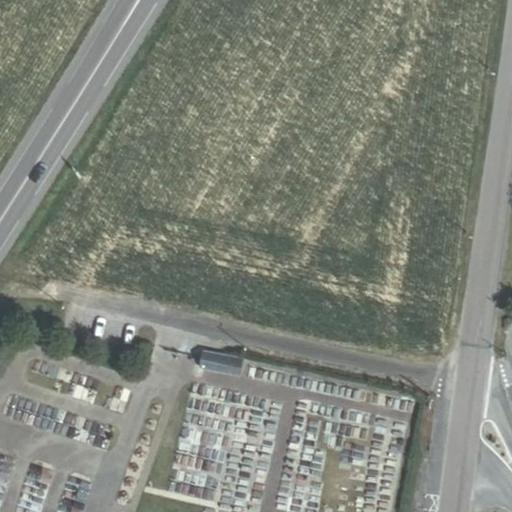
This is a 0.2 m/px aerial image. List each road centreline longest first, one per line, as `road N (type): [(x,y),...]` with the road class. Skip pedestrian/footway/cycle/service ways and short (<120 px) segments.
road 1 (unclassified): [(42,289),(462,379)]
road 2 (tertiary): [(511,73),(462,379)]
road 3 (primary): [(0,223),(136,0)]
